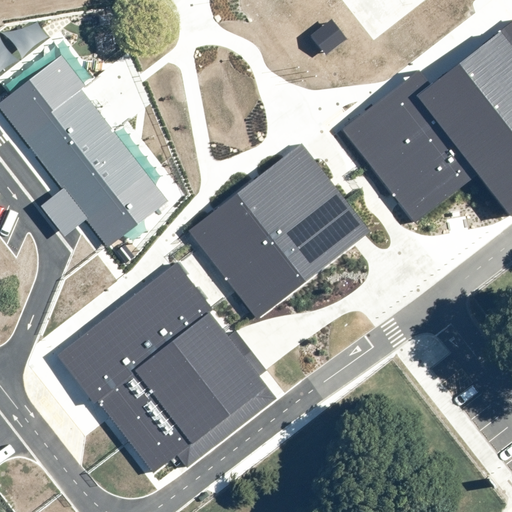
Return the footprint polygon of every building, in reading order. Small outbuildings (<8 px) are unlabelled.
[(117,36),(97,10),(110,0),(40,0),(85,59),(117,36)] [(312,129),(213,0),(174,0),(168,5),(159,12),(170,26),(91,89),(101,102),(195,221),(205,213),(234,190),(161,98),(140,71),(181,40),(249,130),(272,160),(312,129)] [(511,16),(418,88),(511,210),(511,16)] [(58,61),(0,104),(0,105),(61,186),(39,203),(63,234),(85,218),(104,243),(163,199),(58,61)] [(418,213),(477,168),(411,82),(352,127),(418,213)] [(370,234),(302,145),(189,232),(257,320),(370,234)] [(80,288),(7,194),(0,198),(0,223),(61,302),(80,288)] [(280,396),(173,260),(55,352),(161,488),(280,396)] [(70,419),(19,354),(0,368),(0,457),(31,434),(38,443),(70,419)] [(86,456),(67,431),(0,482),(0,483),(11,498),(21,490),(28,499),(86,456)]
